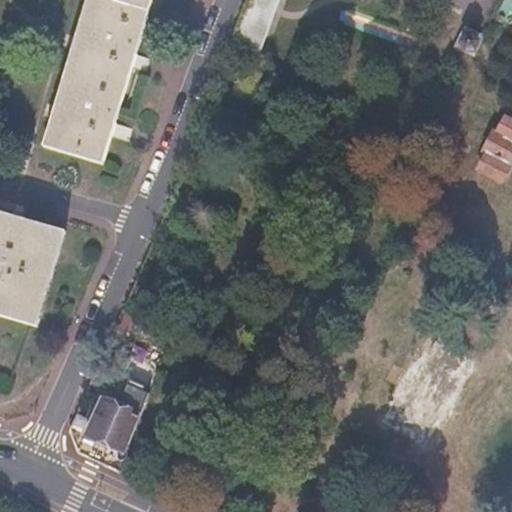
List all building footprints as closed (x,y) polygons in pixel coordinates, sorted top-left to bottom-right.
[(154,0),(88,0),(44,147),(105,165),(154,0)] [(281,0),(250,0),(234,44),(262,54),(281,0)] [(481,36),(465,28),(456,47),(472,55),(481,36)] [(499,131),(495,129),(484,154),(486,155),(479,170),(504,182),(511,167),(508,165),(509,162),(511,156),(511,119),(506,116),(499,131)] [(68,231),(0,211),(0,316),(39,328),(68,231)] [(119,404),(104,398),(88,435),(71,428),(70,431),(78,454),(120,472),(127,452),(124,451),(149,393),(128,382),(119,404)]
